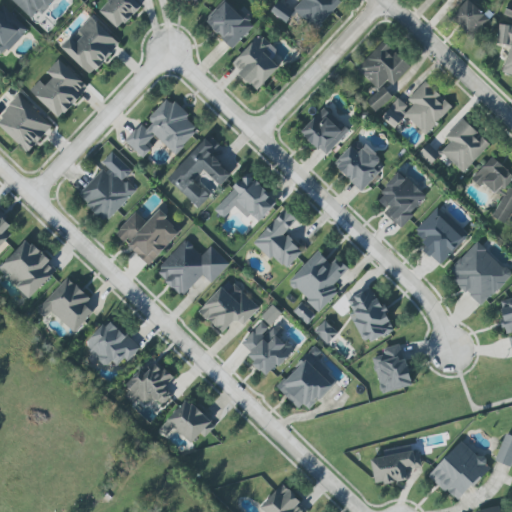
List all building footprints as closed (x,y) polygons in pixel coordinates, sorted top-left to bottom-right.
[(37,11),(40,14),(53,0),(10,0),(30,18),(37,11)] [(141,5),(134,0),(105,0),(107,1),(98,11),(118,30),(141,5)] [(340,2),(338,0),(300,0),(292,9),(314,30),(340,2)] [(471,38),(488,19),(467,0),(466,0),(450,18),(471,38)] [(252,27),(225,1),(204,23),(231,48),(252,27)] [(285,22),(292,12),(277,1),(270,11),(285,22)] [(26,28),(6,11),(3,14),(0,11),(0,53),(3,56),(26,28)] [(89,75),(120,43),(90,16),(60,48),(89,75)] [(501,73),(511,75),(511,26),(500,23),(495,43),(508,47),(501,73)] [(278,67),(270,59),(277,51),(259,34),(230,65),(256,90),(278,67)] [(386,80),(392,86),(410,67),(382,41),(356,69),(378,90),(386,80)] [(58,118),(88,87),(58,59),(42,76),(29,90),(58,118)] [(425,135),(451,106),(441,98),(442,97),(424,81),(407,100),(411,104),(408,108),(397,98),(380,117),(393,129),(404,116),(425,135)] [(392,97),(383,86),(365,102),(374,112),(392,97)] [(0,127),(26,153),(52,126),(20,95),(0,115),(0,127)] [(175,155),(197,130),(185,119),(188,116),(168,98),(142,126),(140,124),(124,141),(142,158),(150,149),(145,145),(153,135),(175,155)] [(348,131),(323,107),(300,132),(325,156),(348,131)] [(489,144),(481,137),(480,138),(460,119),(444,137),(449,142),(438,154),(427,144),(418,153),(430,165),(440,155),(460,174),(489,144)] [(166,180),(198,208),(210,195),(193,180),(202,170),(219,186),(230,174),(210,155),(219,145),(207,134),(166,180)] [(379,173),(373,167),(380,159),(366,144),(357,152),(351,146),(332,163),(359,191),(379,173)] [(135,190),(123,179),(131,171),(111,152),(100,164),(103,167),(76,196),(105,222),(135,190)] [(482,183),(494,194),(498,189),(500,191),(511,178),(511,175),(491,156),(471,179),(479,187),(482,183)] [(426,195),(397,172),(376,200),(387,208),(383,214),(401,228),(426,195)] [(213,210),(222,219),(233,206),(247,218),(250,215),(258,222),(276,202),(245,174),(213,210)] [(493,218),(507,224),(511,211),(511,188),(506,186),(493,218)] [(439,265),(467,236),(437,207),(413,232),(424,242),(419,247),(439,265)] [(253,241),(283,270),(302,251),(283,233),(296,219),(285,208),(253,241)] [(179,231),(157,211),(147,222),(135,211),(114,234),(124,242),(148,265),(179,231)] [(0,246),(13,232),(0,219),(0,246)] [(57,269),(24,240),(0,266),(0,272),(29,299),(57,269)] [(210,246),(201,255),(184,240),(155,272),(181,296),(201,275),(211,284),(229,264),(210,246)] [(479,306),(510,276),(477,242),(446,272),(479,306)] [(318,312),(337,292),(331,286),(348,269),(336,258),(330,264),(317,251),(287,282),(318,312)] [(51,312),(73,333),(92,313),(84,304),(89,299),(67,277),(36,310),(44,318),(51,312)] [(258,308),(228,279),(197,311),(221,334),(235,319),(242,325),(258,308)] [(392,331),(373,287),(346,299),(352,312),(349,314),(363,344),(392,331)] [(511,356),(511,301),(511,302),(511,299),(498,301),(505,335),(507,335),(511,356)] [(84,346),(106,366),(110,361),(118,368),(138,347),(108,320),(84,346)] [(313,331),(326,344),(337,333),(324,320),(313,331)] [(241,344),(251,352),(246,358),(267,377),(292,349),(261,321),(241,344)] [(382,348),(384,354),(371,358),(381,393),(411,385),(400,344),(382,348)] [(276,387),(298,409),(302,404),(308,410),(332,385),(304,358),(276,387)] [(215,426),(185,399),(166,422),(191,444),(199,434),(204,438),(215,426)] [(511,467),(511,464),(511,435),(505,433),(494,461),(511,467)] [(428,475),(457,502),(490,467),(461,440),(428,475)] [(374,485),(406,480),(404,469),(420,466),(418,450),(369,458),(374,485)]
